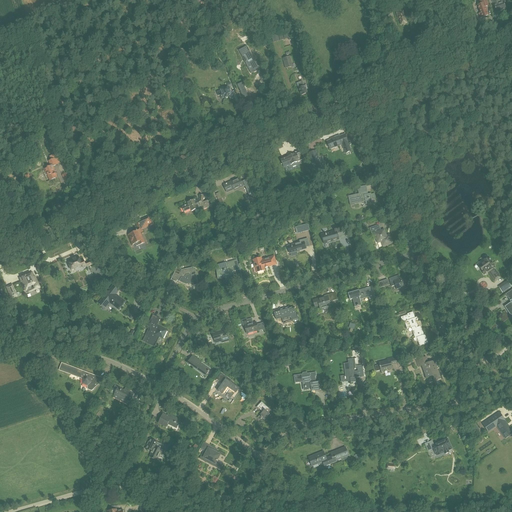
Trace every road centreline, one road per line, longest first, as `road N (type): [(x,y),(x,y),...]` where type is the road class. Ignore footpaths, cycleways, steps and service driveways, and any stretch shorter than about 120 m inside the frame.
road 1 (unclassified): [(259,455),(296,425),(458,401),(456,371),(414,253)]
road 2 (tertiary): [(80,217),(342,104)]
road 3 (residential): [(194,317),(414,253)]
road 4 (unclassified): [(299,504),(113,487)]
road 5 (unclassified): [(158,385),(82,349),(0,340)]
road 6 (tertiary): [(362,94),(511,29)]
road 7 (residential): [(194,317),(101,257),(80,217)]
road 8 (unclassified): [(259,455),(158,385)]
